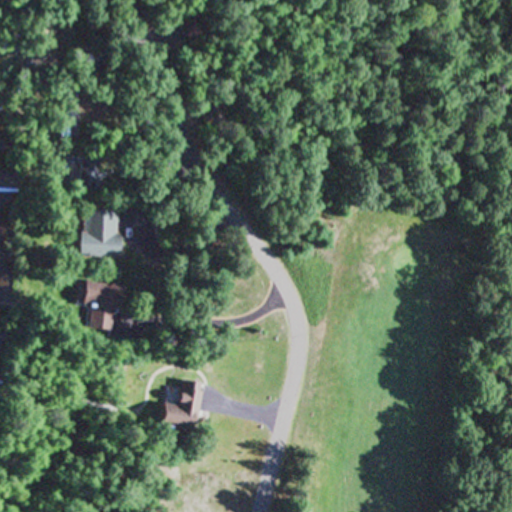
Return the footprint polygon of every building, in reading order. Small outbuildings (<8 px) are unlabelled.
[(28,69),(58,69),(58,32),(29,31),(28,69)] [(92,192),(99,159),(70,152),(68,161),(78,164),(73,187),(92,192)] [(112,258),(113,211),(77,210),(76,257),(112,258)] [(88,306),(86,329),(111,332),(117,286),(79,281),(76,305),(88,306)] [(198,384),(183,382),(181,394),(169,392),(166,405),(155,403),(151,425),(189,432),(198,384)]
